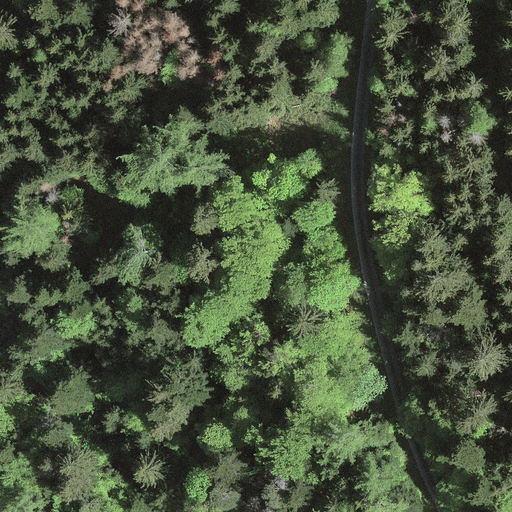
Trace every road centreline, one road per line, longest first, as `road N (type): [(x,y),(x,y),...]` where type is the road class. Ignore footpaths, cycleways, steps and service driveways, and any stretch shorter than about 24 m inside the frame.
road 1 (track): [(445,511),(405,417),(360,243),(354,181),(369,0)]
road 2 (track): [(497,0),(496,84),(511,172)]
